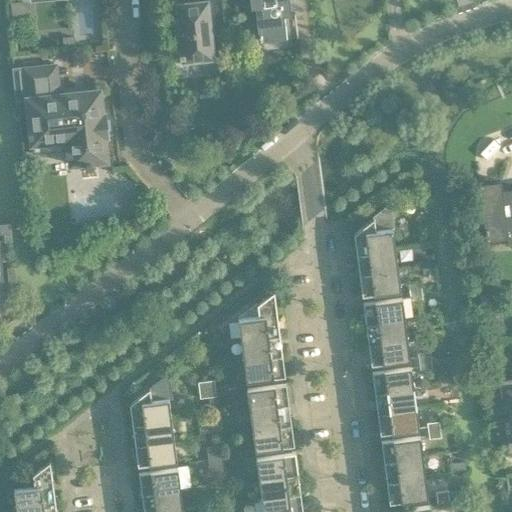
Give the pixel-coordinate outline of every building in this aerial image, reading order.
[(209,24),(206,0),(202,0),(201,0),(183,0),(181,2),(176,3),(179,22),(176,23),(176,28),(177,38),(178,38),(178,43),(181,43),(181,51),(178,51),(179,55),(182,55),(183,64),(213,61),(210,37),(214,36),(212,24),(209,24)] [(254,7),(258,41),(297,36),(294,13),(290,13),(288,0),(249,0),(250,8),(254,7)] [(99,32),(98,3),(79,3),(79,32),(99,32)] [(75,48),(74,36),(62,37),(63,49),(75,48)] [(107,135),(105,113),(101,114),(99,89),(58,94),(55,65),(14,69),(17,100),(27,99),(30,130),(28,130),(28,134),(30,134),(31,143),(68,139),(69,148),(65,148),(65,151),(66,153),(69,152),(70,163),(86,162),(86,165),(91,165),(91,161),(106,160),(104,135),(107,135)] [(500,180),(478,183),(486,244),(508,242),(506,230),(511,229),(511,194),(502,196),(500,180)] [(153,199),(142,186),(131,195),(142,208),(153,199)] [(395,249),(392,228),(394,228),(390,202),(373,215),(373,217),(353,232),(355,245),(356,254),(359,254),(395,249)] [(372,212),(366,204),(350,215),(356,223),(372,212)] [(395,249),(359,254),(356,254),(359,275),(398,270),(395,249)] [(398,270),(359,275),(361,295),(400,290),(398,270)] [(408,284),(409,292),(420,290),(419,282),(408,284)] [(279,334),(273,290),(237,318),(240,339),(279,334)] [(420,290),(409,292),(410,300),(422,298),(420,290)] [(401,296),(365,301),(362,301),(365,322),(404,316),(401,296)] [(501,313),(486,314),(487,325),(502,323),(501,313)] [(404,316),(365,322),(367,342),(371,341),(406,337),(404,316)] [(279,334),(240,339),(243,361),(282,356),(279,334)] [(406,337),(371,341),(367,342),(370,364),(409,359),(406,337)] [(417,353),(418,361),(430,359),(429,352),(417,353)] [(282,356),(243,361),(245,380),(284,375),(282,356)] [(430,359),(418,361),(419,369),(431,367),(430,359)] [(410,365),(374,370),(371,371),(374,391),(413,386),(410,365)] [(171,419),(168,398),(171,398),(169,382),(169,381),(169,380),(168,379),(168,378),(166,377),(165,377),(163,377),(161,377),(149,386),(149,387),(129,402),(131,415),(132,425),(135,425),(171,419)] [(511,378),(499,380),(501,399),(509,398),(511,417),(511,416),(511,378)] [(198,382),(199,390),(215,388),(214,380),(198,382)] [(246,387),(249,410),(285,405),(288,404),(285,382),(246,387)] [(413,386),(374,391),(376,411),(380,410),(415,406),(413,386)] [(216,396),(215,391),(215,388),(199,390),(200,398),(207,397),(208,397),(216,396)] [(216,396),(208,397),(210,414),(210,415),(218,414),(216,396)] [(208,409),(207,397),(200,398),(198,398),(200,410),(208,409)] [(285,405),(249,410),(252,429),(291,424),(288,404),(285,405)] [(415,406),(380,410),(376,411),(379,433),(418,428),(415,406)] [(224,433),(222,413),(218,414),(210,415),(212,434),(224,433)] [(211,432),(209,414),(197,416),(199,434),(211,432)] [(171,419),(135,425),(132,425),(135,445),(173,439),(171,419)] [(426,423),(427,430),(439,429),(438,421),(426,423)] [(291,424),(252,429),(255,450),(293,445),(291,424)] [(439,429),(427,430),(428,438),(440,437),(439,429)] [(419,435),(383,439),(380,440),(383,460),(422,455),(419,435)] [(173,439),(135,445),(137,465),(176,460),(173,439)] [(222,445),(214,446),(215,458),(224,457),(222,445)] [(215,458),(214,446),(206,447),(208,459),(215,458)] [(255,456),(258,479),(294,474),(297,473),(294,451),(255,456)] [(422,455),(383,460),(385,480),(389,479),(424,475),(422,455)] [(224,457),(215,458),(217,470),(225,469),(224,457)] [(217,470),(215,458),(208,459),(209,471),(217,470)] [(55,505),(52,485),(49,460),(32,473),(22,481),(22,487),(13,488),(16,510),(52,506),(55,505)] [(464,461),(451,463),(452,471),(465,470),(464,461)] [(177,466),(141,471),(138,471),(141,494),(180,489),(177,466)] [(294,474),(258,479),(261,499),(300,494),(297,473),(294,474)] [(424,475),(389,479),(385,480),(388,502),(427,497),(424,475)] [(447,490),(448,497),(463,496),(462,488),(447,490)] [(180,489),(141,494),(143,511),(147,511),(182,507),(180,489)] [(435,492),(436,500),(448,498),(447,490),(435,492)] [(302,511),(300,494),(261,499),(262,511),(302,511)] [(448,498),(436,500),(437,507),(449,506),(448,498)]
